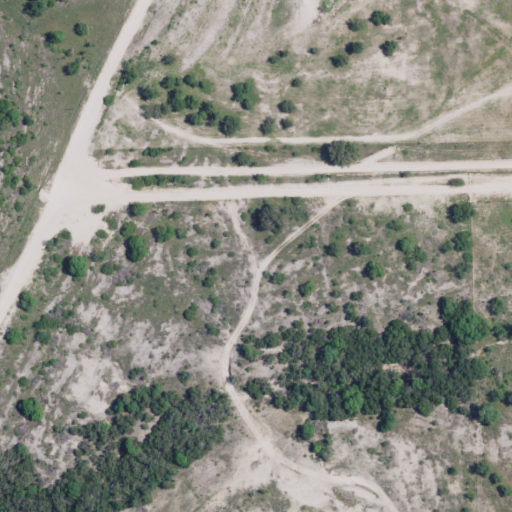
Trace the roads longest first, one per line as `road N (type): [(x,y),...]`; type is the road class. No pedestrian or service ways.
road 1 (residential): [(0,329),(51,235),(80,208),(112,197),(511,181)]
road 2 (track): [(511,88),(402,137),(195,141),(114,90)]
